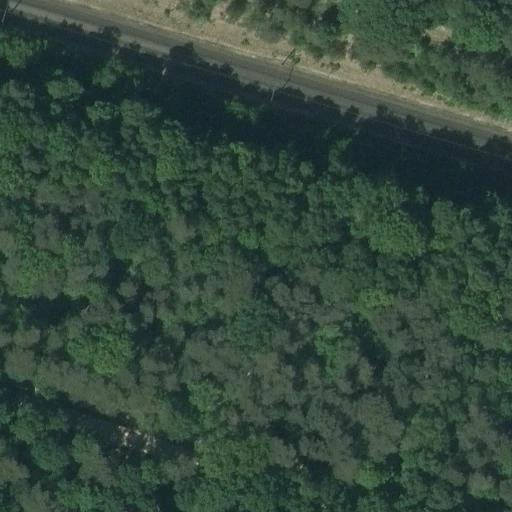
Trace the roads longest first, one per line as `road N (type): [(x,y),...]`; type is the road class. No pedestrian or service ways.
road 1 (track): [(0,71),(511,227)]
road 2 (track): [(355,511),(0,402)]
